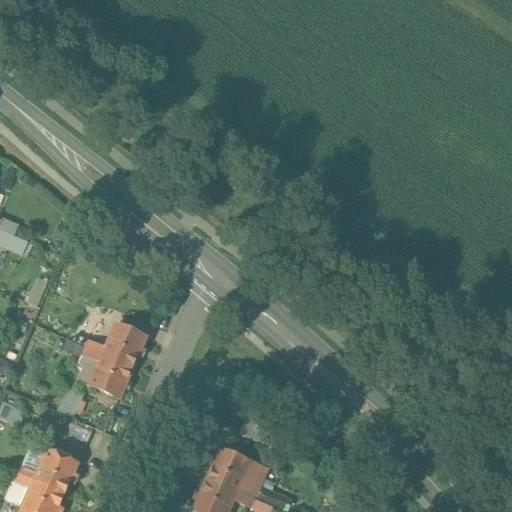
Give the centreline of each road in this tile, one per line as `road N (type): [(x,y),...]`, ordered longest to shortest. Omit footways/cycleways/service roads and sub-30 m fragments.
road 1 (secondary): [(467,511),(347,385),(209,265)]
road 2 (secondary): [(209,265),(0,92)]
road 3 (residential): [(110,511),(209,265)]
